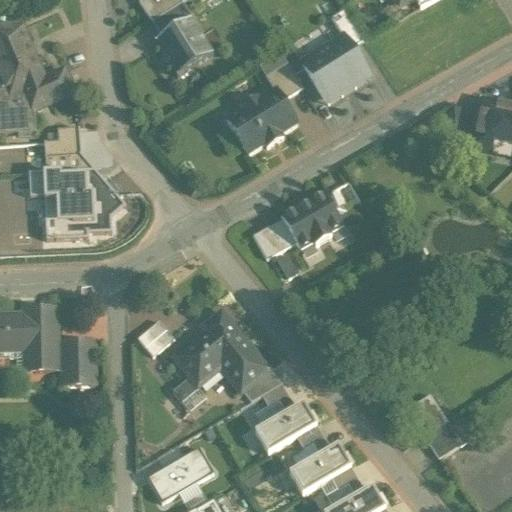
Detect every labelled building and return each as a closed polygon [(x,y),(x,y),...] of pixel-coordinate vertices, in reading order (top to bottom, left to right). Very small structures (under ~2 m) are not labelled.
[(145,0),(139,4),(152,25),(182,6),(183,6),(179,0),(145,0)] [(389,0),(392,5),(395,3),(399,11),(414,2),(420,13),(442,0),(389,0)] [(182,6),(152,25),(161,40),(191,22),(191,23),(192,22),(182,6)] [(345,42),(352,52),(363,45),(344,15),(330,22),(343,43),(345,42)] [(161,40),(154,44),(155,46),(156,45),(176,78),(176,79),(177,80),(213,57),(212,56),(191,23),(191,22),(161,40)] [(19,31),(1,29),(1,31),(0,30),(0,77),(9,100),(32,90),(32,89),(43,84),(19,31)] [(302,68),(327,109),(370,83),(352,52),(345,42),(343,43),(302,68)] [(303,92),(287,67),(265,80),(274,94),(276,94),(283,105),(303,92)] [(43,84),(32,89),(32,90),(41,111),(73,97),(64,75),(43,84)] [(10,102),(0,106),(0,138),(34,136),(35,117),(33,114),(41,111),(32,90),(9,100),(10,102)] [(274,94),(259,104),(257,102),(241,112),(243,114),(226,125),(248,159),(264,149),(266,152),(283,142),(281,139),(297,128),(283,105),(276,94),(274,94)] [(511,112),(483,107),(475,151),(491,154),(493,146),(511,149),(511,112)] [(79,132),(58,134),(58,146),(45,147),(46,161),(81,159),(79,132)] [(328,195),(311,204),(310,203),(293,213),(294,214),(281,221),(282,224),(295,248),(300,255),(314,247),(316,250),(331,242),(329,238),(343,230),(334,214),(338,212),(328,195)] [(282,224),(253,240),(266,264),(295,248),(282,224)] [(298,278),(288,260),(278,266),(288,284),(298,278)] [(34,318),(34,354),(35,376),(58,376),(58,350),(56,312),(34,312),(34,318)] [(197,345),(173,364),(189,383),(198,394),(220,375),(241,400),(243,398),(270,376),(221,316),(202,333),(206,338),(209,342),(200,350),(197,345)] [(0,354),(34,354),(34,318),(0,319),(0,354)] [(174,345),(159,326),(137,344),(153,362),(174,345)] [(197,345),(200,350),(209,342),(206,338),(197,345)] [(68,350),(58,350),(58,376),(62,375),(63,391),(95,390),(94,345),(71,346),(68,350)] [(282,390),(270,376),(243,398),(251,408),(262,401),(282,390)] [(206,404),(198,394),(189,383),(173,397),(190,418),(206,404)] [(295,413),(282,390),(262,401),(269,413),(279,407),(286,419),(295,413)] [(429,399),(406,414),(423,441),(447,426),(429,399)] [(316,431),(303,408),(295,413),(286,419),(255,437),(268,459),(296,443),(316,431)] [(461,449),(447,426),(423,441),(438,464),(461,449)] [(330,454),(316,431),(296,443),(303,455),(314,448),(320,460),(330,454)] [(320,460),(289,478),(302,500),(331,484),(351,472),(338,450),(330,454),(320,460)] [(198,453),(147,483),(162,508),(213,478),(198,453)] [(364,495),(351,472),(331,484),(337,496),(348,490),(355,501),(364,495)] [(335,511),(384,511),(372,491),(364,495),(355,501),(335,511)]
